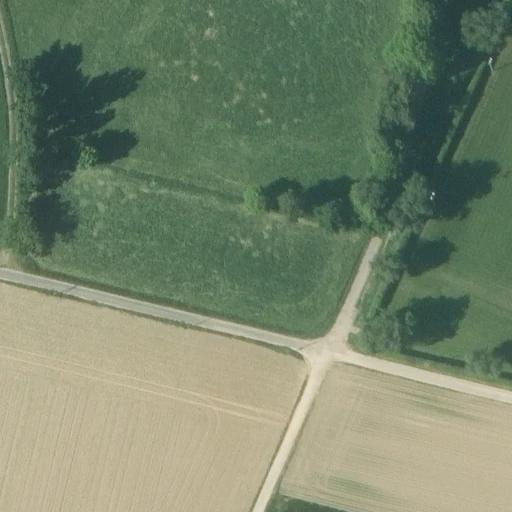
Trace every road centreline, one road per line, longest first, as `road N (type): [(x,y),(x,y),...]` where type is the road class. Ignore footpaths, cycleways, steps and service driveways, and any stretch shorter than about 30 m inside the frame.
road 1 (track): [(0,275),(511,398)]
road 2 (track): [(258,511),(326,354)]
